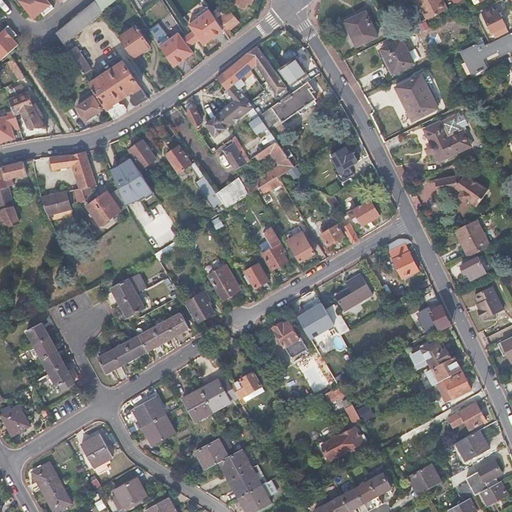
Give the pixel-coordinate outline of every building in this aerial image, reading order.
[(44,16),(54,8),(47,0),(20,0),(19,1),(34,19),(42,13),(44,16)] [(421,5),(427,19),(464,0),(454,0),(456,1),(447,5),(444,0),(415,0),(418,6),(421,5)] [(64,44),(103,12),(96,1),(72,21),(57,33),(64,44)] [(491,4),(484,7),(485,9),(483,10),(493,31),(506,25),(498,9),(494,11),(491,4)] [(220,25),(208,7),(196,16),(198,19),(190,25),(194,31),(201,39),(205,45),(224,30),(220,25)] [(378,36),(366,11),(345,21),(357,46),(378,36)] [(220,25),(224,30),(234,23),(230,17),(220,25)] [(10,27),(0,34),(0,61),(0,62),(19,47),(14,40),(18,37),(10,27)] [(120,37),(134,59),(150,48),(136,27),(120,37)] [(187,36),(183,39),(190,47),(193,45),(197,42),(201,39),(194,31),(191,33),(187,36)] [(511,34),(511,32),(489,43),(480,47),(476,46),(463,52),(474,73),(487,67),(482,57),(500,49),(502,52),(509,49),(508,45),(511,42),(511,34)] [(159,45),(174,68),(194,53),(190,47),(183,39),(179,33),(171,39),(169,37),(159,45)] [(414,62),(402,38),(381,49),(394,73),(414,62)] [(258,46),(248,52),(257,64),(267,79),(278,93),(279,92),(282,95),(288,91),(286,87),(287,87),(274,69),(258,46)] [(70,52),(84,75),(92,70),(76,48),(70,52)] [(257,64),(248,52),(225,71),(234,82),(243,76),(252,68),(257,64)] [(296,57),(279,69),(286,79),(288,78),(293,84),(299,80),(302,85),(306,82),(311,79),(301,64),(302,61),(299,58),(298,58),(296,57)] [(137,106),(149,99),(124,62),(90,84),(114,120),(126,112),(127,108),(125,105),(120,104),(118,101),(130,94),(132,96),(130,99),(130,100),(134,106),(137,106)] [(234,82),(225,71),(217,77),(235,99),(224,110),(206,124),(215,138),(248,111),(270,145),(277,140),(268,127),(260,115),(249,101),(234,82)] [(423,77),(422,74),(397,87),(413,120),(438,108),(427,85),(433,82),(429,74),(423,77)] [(243,76),(234,82),(249,101),(266,88),(262,83),(259,78),(249,83),(243,76)] [(286,79),(294,91),(302,85),(299,80),(293,84),(288,78),(286,79)] [(294,91),(260,115),(268,127),(276,121),(272,115),(275,112),(282,122),(317,98),(306,82),(302,85),(294,91)] [(27,91),(9,100),(13,111),(15,115),(21,113),(29,128),(46,127),(40,117),(43,115),(41,113),(39,114),(35,108),(34,106),(27,91)] [(86,123),(104,111),(94,96),(76,107),(86,123)] [(195,105),(185,111),(197,130),(200,128),(199,125),(202,123),(195,105)] [(8,115),(0,117),(0,134),(2,143),(16,140),(14,131),(20,130),(15,115),(13,111),(7,112),(8,115)] [(448,136),(440,121),(422,130),(429,143),(427,145),(428,148),(429,151),(431,152),(434,152),(438,160),(472,143),(464,128),(448,136)] [(245,162),(248,160),(235,136),(231,139),(234,144),(245,162)] [(157,158),(144,139),(129,149),(142,167),(157,158)] [(270,146),(270,145),(255,156),(258,160),(270,152),(279,165),(266,173),(266,174),(246,187),(243,184),(248,181),(243,173),(216,192),(224,203),(227,207),(232,204),(255,190),(279,175),(295,166),(277,140),(270,146)] [(195,162),(182,143),(179,145),(192,163),(195,162)] [(246,163),(245,162),(234,144),(224,150),(236,170),(246,163)] [(192,163),(179,145),(167,154),(179,172),(191,165),(192,163)] [(350,153),(346,145),(331,153),(341,170),(358,160),(353,151),(350,153)] [(96,185),(85,150),(72,154),(50,156),(53,169),(74,167),(82,189),(76,191),(79,202),(86,201),(83,189),(96,185)] [(150,186),(132,158),(120,165),(139,196),(145,193),(146,195),(153,190),(150,186)] [(26,173),(23,161),(2,166),(9,186),(14,184),(13,178),(26,173)] [(224,203),(216,192),(195,162),(192,163),(191,165),(200,179),(196,182),(214,208),(224,203)] [(120,165),(111,168),(113,174),(119,187),(123,185),(132,199),(139,196),(120,165)] [(0,188),(9,186),(2,166),(0,166),(0,188)] [(119,187),(113,174),(104,177),(111,191),(119,188),(119,187)] [(454,174),(433,179),(436,192),(452,188),(459,194),(457,197),(466,203),(468,200),(476,206),(486,192),(461,175),(459,178),(454,174)] [(280,176),(279,175),(255,190),(260,197),(283,182),(280,176)] [(119,187),(119,188),(125,202),(132,199),(123,185),(119,187)] [(19,220),(9,186),(0,188),(0,209),(8,224),(19,220)] [(67,191),(42,197),(46,211),(47,213),(71,207),(67,191)] [(121,210),(107,191),(87,206),(101,225),(121,210)] [(336,203),(331,194),(323,191),(331,206),(336,203)] [(381,215),(372,200),(350,212),(353,217),(358,214),(364,224),(381,215)] [(0,209),(0,227),(8,224),(0,209)] [(341,223),(335,213),(330,216),(335,226),(322,234),(329,245),(345,235),(339,224),(341,223)] [(478,219),(453,231),(460,244),(462,244),(468,255),(466,256),(467,258),(481,251),(492,246),(478,219)] [(353,243),(359,239),(350,224),(344,228),(353,243)] [(286,249),(272,227),(264,232),(273,247),(264,253),(274,269),(289,260),(283,251),(286,249)] [(298,242),(294,237),(289,240),(301,261),(315,253),(312,247),(315,245),(310,238),(307,239),(305,237),(298,242)] [(406,244),(412,241),(412,240),(404,237),(399,238),(387,245),(390,251),(406,243),(406,244)] [(268,240),(260,245),(264,251),(272,247),(268,240)] [(419,270),(406,244),(406,243),(390,251),(404,277),(419,270)] [(467,258),(462,260),(464,264),(461,266),(466,273),(468,272),(472,279),(480,275),(480,274),(486,272),(479,258),(483,255),(481,251),(467,258)] [(269,279),(260,262),(246,270),(256,287),(269,279)] [(237,281),(227,264),(209,274),(224,299),(238,290),(234,283),(237,281)] [(372,293),(361,273),(347,281),(352,288),(349,290),(348,289),(336,295),(345,309),(372,293)] [(121,302),(138,293),(130,278),(113,287),(121,302)] [(420,291),(427,288),(424,283),(418,286),(420,291)] [(474,295),(479,303),(481,309),(479,310),(477,311),(482,320),(503,310),(492,286),(474,295)] [(210,298),(206,291),(188,301),(199,320),(213,312),(207,301),(210,298)] [(145,307),(138,293),(121,302),(129,316),(145,307)] [(326,314),(317,298),(301,308),(310,323),(326,314)] [(327,309),(341,334),(350,330),(335,305),(327,309)] [(452,324),(443,305),(431,310),(440,327),(441,330),(452,324)] [(180,312),(167,320),(175,335),(189,328),(180,312)] [(175,335),(167,320),(153,327),(162,342),(175,335)] [(284,324),(283,322),(274,327),(290,355),(297,351),(301,359),(310,354),(300,336),(299,336),(290,321),(284,324)] [(35,344),(50,336),(43,322),(27,331),(35,344)] [(213,326),(201,332),(205,339),(217,333),(213,326)] [(153,327),(139,335),(147,350),(162,342),(153,327)] [(139,335),(126,342),(134,357),(147,350),(139,335)] [(511,335),(502,341),(511,361),(511,360),(511,335)] [(58,350),(50,336),(35,344),(42,358),(58,350)] [(443,350),(447,348),(442,339),(438,341),(443,350)] [(430,363),(431,365),(450,355),(447,348),(443,350),(438,341),(427,347),(425,344),(421,346),(423,349),(412,355),(419,368),(430,363)] [(126,342),(112,350),(120,365),(134,357),(126,342)] [(221,351),(215,358),(219,364),(229,354),(223,347),(221,351)] [(65,363),(58,350),(42,358),(49,372),(65,363)] [(120,365),(112,350),(98,357),(107,372),(120,365)] [(450,355),(431,365),(433,368),(440,381),(462,369),(455,356),(452,358),(450,355)] [(257,364),(262,373),(274,367),(268,357),(257,364)] [(65,363),(49,372),(57,385),(60,383),(64,389),(75,383),(65,363)] [(427,372),(434,385),(440,381),(433,368),(427,372)] [(434,385),(425,390),(427,393),(435,388),(437,390),(440,388),(444,395),(451,391),(455,397),(472,388),(462,369),(440,381),(434,385)] [(231,385),(242,405),(245,403),(242,397),(261,387),(253,373),(231,385)] [(218,378),(200,388),(213,411),(230,401),(218,378)] [(330,404),(343,396),(337,386),(324,394),(330,404)] [(213,411),(200,388),(182,397),(195,421),(213,411)] [(451,391),(444,395),(448,401),(455,397),(451,391)] [(133,409),(142,427),(165,414),(156,397),(133,409)] [(485,419),(477,403),(449,418),(454,427),(467,421),(470,427),(485,419)] [(358,411),(365,421),(375,413),(369,404),(358,411)] [(30,425),(19,405),(1,415),(13,435),(30,425)] [(354,408),(352,405),(345,409),(353,422),(360,418),(354,408)] [(165,414),(142,427),(152,444),(175,432),(165,414)] [(360,435),(355,427),(317,447),(326,462),(366,440),(363,434),(360,435)] [(490,447),(480,429),(457,442),(466,460),(490,447)] [(113,457),(100,433),(82,442),(95,466),(113,457)] [(195,451),(205,470),(220,462),(228,457),(218,438),(195,451)] [(220,462),(230,480),(252,467),(242,449),(228,457),(220,462)] [(475,494),(497,482),(495,477),(502,473),(495,459),(479,469),(466,477),(475,494)] [(44,491),(61,482),(50,462),(33,471),(44,491)] [(419,494),(425,490),(442,481),(432,464),(409,476),(419,494)] [(252,467),(230,480),(239,497),(262,484),(252,467)] [(384,473),(370,480),(378,494),(392,487),(384,473)] [(148,495),(138,477),(115,489),(125,507),(148,495)] [(370,480),(356,488),(364,502),(378,494),(370,480)] [(475,494),(482,508),(508,493),(501,480),(497,482),(475,494)] [(72,502),(61,482),(44,491),(55,511),(72,502)] [(262,484),(239,497),(247,511),(253,511),(271,502),(262,484)] [(356,488),(343,495),(350,510),(364,502),(356,488)] [(343,495),(329,503),(334,511),(346,511),(350,510),(343,495)] [(177,511),(169,497),(146,510),(147,511),(177,511)] [(470,497),(449,508),(451,511),(474,511),(477,510),(470,497)] [(334,511),(329,503),(315,510),(315,511),(334,511)]
